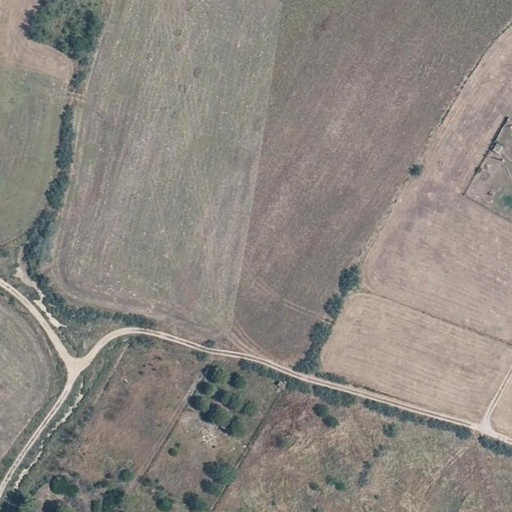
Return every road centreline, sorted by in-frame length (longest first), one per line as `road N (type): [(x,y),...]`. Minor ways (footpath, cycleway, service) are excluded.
road 1 (track): [(0,283),(31,305),(77,367),(111,337),(140,330),(511,440)]
road 2 (track): [(116,511),(219,349)]
road 3 (track): [(77,367),(0,497)]
